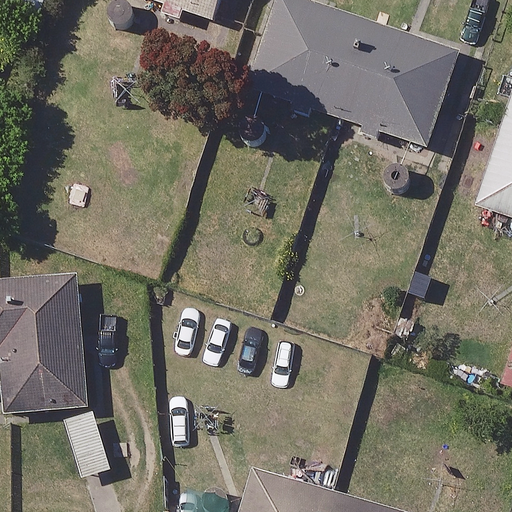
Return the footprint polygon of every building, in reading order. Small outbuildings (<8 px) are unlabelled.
[(46,0),(0,0),(0,15),(37,28),(46,0)] [(146,0),(212,20),(218,0),(146,0)] [(459,54),(293,0),(280,0),(251,91),(427,150),(459,54)] [(511,100),(477,208),(511,219),(511,100)] [(88,410),(81,280),(0,284),(0,351),(4,351),(8,415),(88,410)] [(110,474),(98,414),(67,420),(79,480),(110,474)] [(392,511),(250,470),(238,511),(392,511)]
